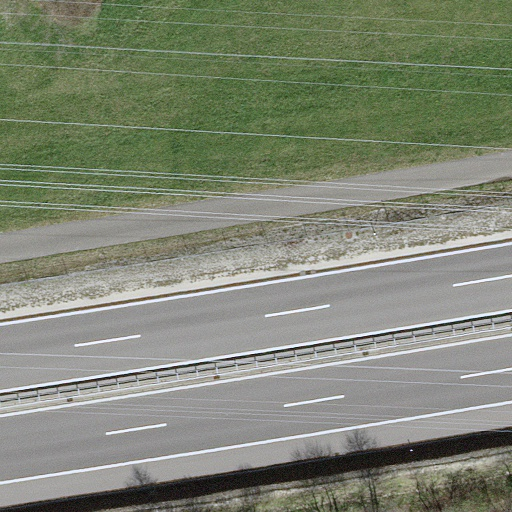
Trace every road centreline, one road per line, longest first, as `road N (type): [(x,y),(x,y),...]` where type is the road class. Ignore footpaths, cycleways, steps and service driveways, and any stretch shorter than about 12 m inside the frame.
road 1 (track): [(511,161),(193,224),(0,249)]
road 2 (motorway): [(0,448),(511,368)]
road 3 (motorway): [(511,274),(0,354)]
